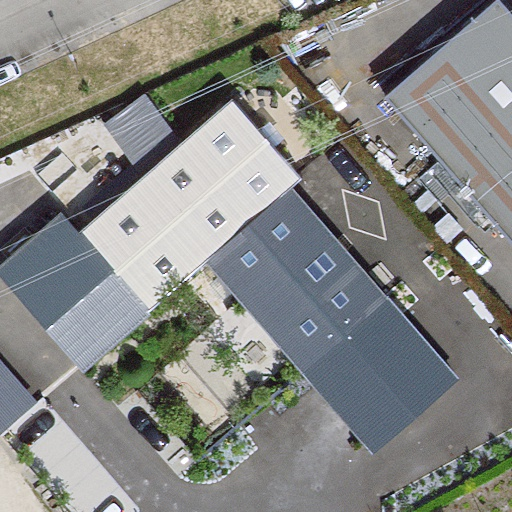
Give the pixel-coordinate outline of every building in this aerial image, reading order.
[(511,9),(504,0),(494,0),(386,94),(511,238),(511,9)] [(320,423),(368,379),(413,338),(382,304),(391,296),(384,287),(351,250),(336,233),(301,192),(295,186),(306,177),(235,99),(86,231),(84,231),(154,309),(190,275),(231,321),(251,305),(266,323),(246,338),(320,423)] [(315,182),(301,192),(336,233),(349,221),(315,182)] [(366,239),(351,250),(384,287),(398,274),(366,239)] [(231,321),(246,338),(266,323),(251,305),(231,321)] [(368,379),(382,395),(441,344),(426,327),(413,338),(368,379)] [(0,341),(0,406),(15,425),(53,393),(6,336),(0,341)] [(382,395),(420,439),(437,427),(457,450),(442,464),(458,483),(511,435),(511,422),(441,344),(382,395)] [(420,439),(442,464),(457,450),(437,427),(420,439)]
